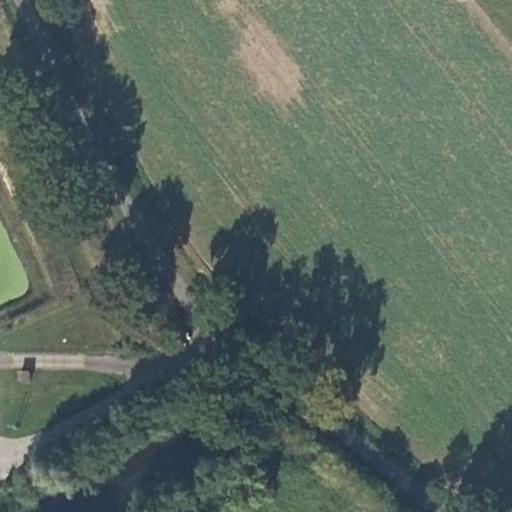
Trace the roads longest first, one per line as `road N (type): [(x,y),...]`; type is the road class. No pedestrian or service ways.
road 1 (unclassified): [(223,341),(150,243),(18,0)]
road 2 (unclassified): [(446,511),(223,341)]
road 3 (unclassified): [(223,341),(0,460)]
